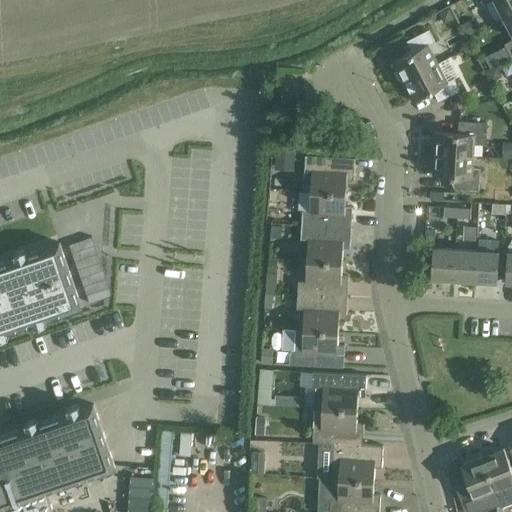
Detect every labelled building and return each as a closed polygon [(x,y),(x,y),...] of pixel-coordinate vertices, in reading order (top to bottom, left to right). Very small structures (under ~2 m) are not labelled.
[(494,0),(505,19),(511,15),(511,0),(481,0),(484,4),(492,0),(494,0)] [(454,18),(449,8),(439,13),(444,23),(454,18)] [(473,18),(462,24),(468,36),(480,30),(473,18)] [(393,62),(403,81),(437,64),(428,45),(435,42),(429,30),(407,41),(413,52),(393,62)] [(489,68),(510,59),(504,46),(483,56),(489,68)] [(447,82),(437,64),(403,81),(413,101),(433,91),(439,101),(460,90),(454,79),(447,82)] [(486,72),(492,82),(503,76),(497,66),(486,72)] [(461,101),(454,102),(456,109),(463,108),(461,101)] [(473,156),(474,144),(486,145),(487,135),(482,134),(482,123),(479,122),(459,121),(458,133),(436,132),(434,154),(473,156)] [(277,149),(276,161),(294,162),(295,150),(277,149)] [(473,156),(434,154),(433,176),(456,177),(455,189),(475,190),(479,191),(480,169),(472,169),(473,156)] [(305,155),(303,190),(346,193),(347,179),(354,179),(355,158),(305,155)] [(0,180),(12,177),(10,170),(0,172),(0,180)] [(346,193),(303,190),(303,191),(311,192),(310,211),(302,211),(302,225),(351,228),(352,207),(345,206),(346,193)] [(492,204),(492,213),(505,214),(506,204),(492,204)] [(444,217),(457,217),(458,208),(444,207),(444,217)] [(458,208),(457,217),(470,218),(471,209),(458,208)] [(271,225),(270,235),(282,235),(282,225),(271,225)] [(308,240),(307,260),(342,262),(343,249),(350,249),(351,228),(302,225),(301,239),(308,240)] [(70,245),(90,303),(113,295),(92,237),(70,245)] [(0,511),(37,511),(32,497),(116,468),(94,404),(80,409),(79,404),(67,408),(69,413),(38,423),(37,419),(25,423),(27,427),(0,436),(0,339),(9,336),(8,332),(34,323),(36,327),(47,323),(45,319),(82,306),(60,243),(27,254),(26,249),(15,253),(16,258),(0,263),(0,511)] [(431,278),(454,280),(455,249),(433,247),(431,278)] [(454,280),(475,281),(477,250),(455,249),(454,280)] [(499,251),(477,250),(475,281),(497,282),(498,262),(499,251)] [(269,259),(268,273),(276,274),(278,260),(269,259)] [(299,281),(298,295),(347,297),(349,276),(341,276),(342,262),(307,260),(306,281),(299,281)] [(266,294),(265,308),(273,308),(274,294),(266,294)] [(304,309),(303,330),(338,332),(339,318),(346,318),(347,297),(298,295),(297,309),(304,309)] [(338,332),(303,330),(283,328),(281,349),(290,350),(289,365),(344,367),(345,346),(338,345),(338,332)] [(274,349),(262,349),(261,364),(273,365),(274,349)] [(315,408),(357,410),(358,396),(365,397),(366,375),(312,372),(311,387),(316,387),(315,408)] [(259,398),(271,399),(273,379),(260,378),(259,398)] [(275,397),(275,405),(298,406),(298,398),(275,397)] [(357,410),(315,408),(313,443),(333,444),(362,445),(363,444),(364,424),(356,423),(357,410)] [(257,417),(255,434),(265,434),(266,418),(257,417)] [(167,511),(174,429),(162,428),(161,443),(160,443),(155,511),(167,511)] [(383,445),(363,444),(362,445),(333,444),(319,443),(317,477),(320,477),(331,478),(374,481),(375,467),(382,467),(383,445)] [(511,465),(511,466),(504,448),(496,451),(492,447),(483,451),(482,456),(495,489),(497,489),(504,506),(511,502),(511,465)] [(252,452),(251,473),(265,473),(265,453),(252,452)] [(484,494),(495,489),(482,456),(461,464),(467,479),(455,484),(466,511),(478,506),(480,511),(481,511),(490,509),(484,494)] [(318,511),(379,511),(380,494),(373,494),(374,481),(331,478),(320,477),(318,511)] [(254,498),(253,511),(265,511),(266,498),(254,498)]
